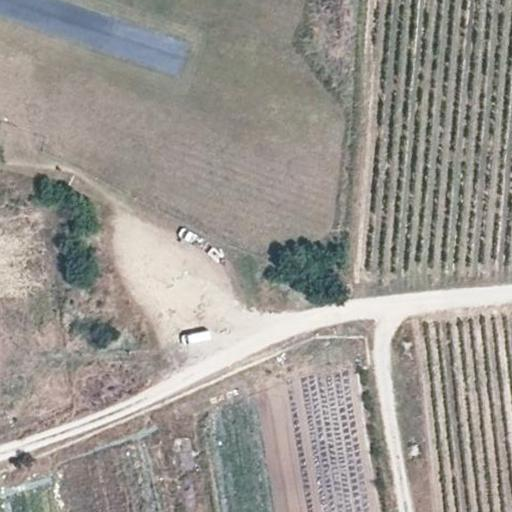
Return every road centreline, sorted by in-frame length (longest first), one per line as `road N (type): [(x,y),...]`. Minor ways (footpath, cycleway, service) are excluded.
road 1 (track): [(404,511),(378,355),(382,309)]
road 2 (track): [(0,451),(187,378)]
road 3 (track): [(351,310),(187,378)]
road 4 (track): [(511,293),(351,310)]
